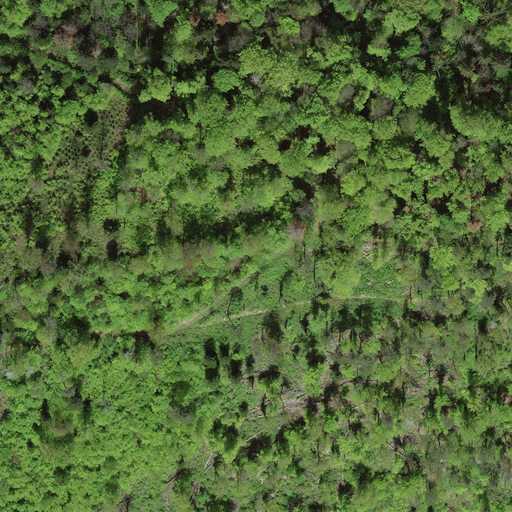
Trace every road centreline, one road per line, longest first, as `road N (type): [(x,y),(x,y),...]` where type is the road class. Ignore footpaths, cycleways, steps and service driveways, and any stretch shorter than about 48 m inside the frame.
road 1 (track): [(0,36),(205,125),(304,182),(324,215),(199,319),(170,331),(0,353)]
road 2 (track): [(170,331),(292,306),(410,303),(511,288)]
road 3 (track): [(316,229),(438,249),(511,241)]
